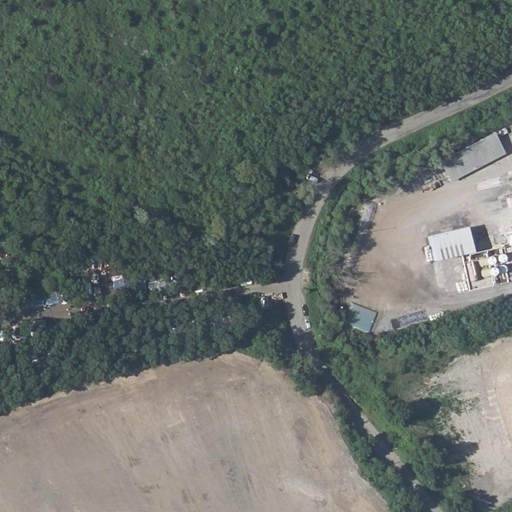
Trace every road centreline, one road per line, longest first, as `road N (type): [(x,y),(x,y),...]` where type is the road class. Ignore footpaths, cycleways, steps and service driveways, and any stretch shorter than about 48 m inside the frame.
road 1 (residential): [(511,86),(335,173),(317,203),(290,303)]
road 2 (residential): [(290,303),(216,294),(108,317),(40,310),(0,336)]
road 3 (residential): [(290,303),(304,343),(429,511)]
